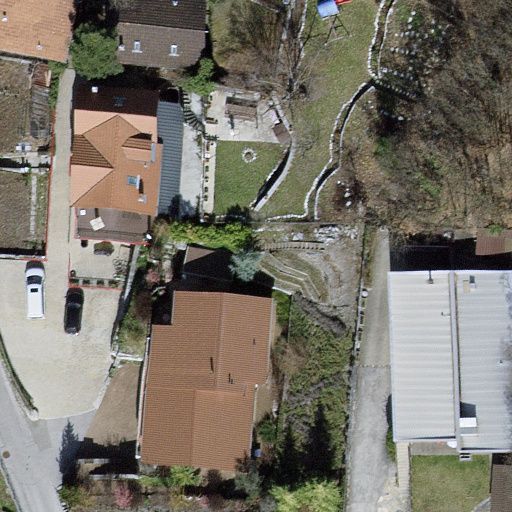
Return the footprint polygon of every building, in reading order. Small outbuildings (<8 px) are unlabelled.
[(0,0),(0,44),(60,53),(72,0),(0,0)] [(194,59),(195,5),(125,4),(123,56),(194,59)] [(139,87),(87,85),(86,97),(83,165),(82,192),(81,208),(79,240),(134,244),(135,244),(147,211),(151,211),(173,212),(180,106),(157,105),(157,101),(138,100),(139,87)] [(511,231),(464,230),(466,287),(403,290),(406,365),(408,365),(408,359),(421,359),(423,432),(408,433),(408,436),(409,446),(411,446),(412,511),(456,511),(454,434),(509,431),(503,286),(511,285),(511,231)] [(266,311),(186,305),(183,341),(163,340),(157,427),(237,433),(241,377),(261,379),(266,311)]
